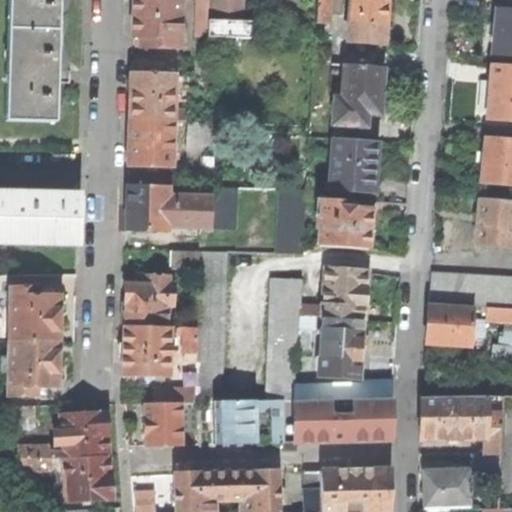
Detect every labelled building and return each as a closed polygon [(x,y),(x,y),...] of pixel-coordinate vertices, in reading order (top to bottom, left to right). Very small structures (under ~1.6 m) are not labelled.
[(8,0),(5,123),(55,124),(56,84),(60,84),(60,77),(60,72),(56,72),(58,0),(8,0)] [(180,0),(133,0),(133,14),(132,36),(139,37),(139,48),(179,49),(180,0)] [(209,0),(197,0),(198,11),(209,11),(209,0)] [(209,21),(252,22),(252,13),(240,12),(240,0),(209,0),(209,11),(209,21)] [(329,3),(329,0),(317,0),(316,13),(329,14),(329,3)] [(352,0),(351,21),(386,24),(388,6),(388,0),(352,0)] [(494,31),(492,54),(511,55),(511,10),(496,9),(494,31)] [(208,38),(251,39),(252,22),(209,21),(208,38)] [(349,42),(384,45),(386,24),(351,21),(349,42)] [(302,38),(316,39),(316,25),(303,24),(302,38)] [(489,90),(487,118),(511,120),(511,66),(492,64),(489,90)] [(382,67),(346,65),(343,100),(343,110),(367,112),(379,113),(381,94),(382,67)] [(130,120),(172,121),(173,89),(178,89),(178,83),(174,83),(174,76),(131,75),(130,95),(130,120)] [(336,99),(334,139),(363,141),(364,125),(366,125),(367,112),(343,110),(343,100),(336,99)] [(129,140),(129,165),(171,166),(171,160),(176,160),(176,155),(171,155),(172,121),(130,120),(129,140)] [(187,122),(187,147),(204,148),(204,122),(187,122)] [(309,137),(307,185),(319,185),(322,138),(309,137)] [(482,166),(481,182),(511,185),(511,140),(485,138),(484,146),(484,153),(482,166)] [(363,141),(334,139),(330,189),(373,191),(375,165),(376,142),(363,141)] [(474,166),(482,166),(484,153),(476,152),(474,166)] [(172,215),(173,197),(168,197),(168,186),(128,185),(127,205),(127,230),(166,230),(166,215),(172,215)] [(211,187),(210,198),(201,198),(200,222),(209,223),(209,229),(236,230),(237,188),(211,187)] [(280,189),(277,254),(303,255),(304,246),(306,191),(280,189)] [(4,217),(18,217),(18,193),(0,192),(0,241),(3,241),(4,217)] [(3,241),(45,242),(47,194),(33,193),(18,193),(18,217),(4,217),(3,241)] [(62,194),(47,194),(45,242),(76,243),(77,194),(62,194)] [(200,222),(201,198),(173,197),(172,215),(172,222),(200,222)] [(316,229),(320,229),(319,247),(324,247),(366,250),(368,232),(369,232),(370,221),(371,210),(354,209),(355,202),(321,199),(320,218),(317,218),(316,229)] [(478,221),(475,244),(511,247),(511,202),(479,200),(478,221)] [(324,256),(324,247),(319,247),(304,246),(303,255),(324,256)] [(170,269),(199,270),(199,252),(170,252),(170,269)] [(196,393),(195,403),(212,403),(223,403),(227,253),(199,252),(199,270),(197,327),(197,344),(196,354),(196,393)] [(323,317),(363,320),(365,296),(366,272),(326,269),(324,307),(323,317)] [(473,306),(488,307),(511,308),(511,278),(430,274),(429,301),(473,304),(473,306)] [(124,325),(167,326),(168,306),(173,306),(174,284),(169,284),(169,275),(132,275),(132,282),(125,282),(124,302),(124,325)] [(271,279),(266,402),(268,402),(284,402),(295,401),(296,381),(297,359),(298,326),(299,316),(299,306),(300,280),(271,279)] [(8,341),(59,341),(59,327),(60,316),(62,316),(66,313),(65,303),(63,300),(60,300),(60,295),(39,295),(39,287),(9,287),(8,341)] [(299,306),(299,316),(312,317),(323,317),(324,307),(299,306)] [(427,324),(426,344),(471,346),(473,310),(428,307),(427,324)] [(511,308),(488,307),(487,320),(511,321),(511,308)] [(312,317),(299,316),(298,326),(311,327),(312,317)] [(362,331),(363,320),(323,317),(322,328),(362,331)] [(169,353),(175,353),(176,348),(169,348),(170,327),(167,326),(124,325),(123,348),(122,374),(168,375),(169,353)] [(297,359),(310,359),(311,327),(298,326),(297,359)] [(185,343),(197,344),(197,327),(186,327),(185,343)] [(322,328),(319,376),(359,378),(360,360),(361,345),(362,335),(362,331),(322,328)] [(59,341),(8,341),(8,394),(36,395),(37,386),(58,387),(58,381),(60,381),(64,378),(64,369),(61,366),(59,366),(59,354),(59,341)] [(196,354),(197,344),(185,343),(185,354),(196,354)] [(511,349),(491,348),(490,362),(511,364),(511,349)] [(175,353),(169,353),(168,375),(177,375),(177,353),(175,353)] [(310,359),(297,359),(296,381),(309,381),(310,359)] [(501,398),(511,397),(511,384),(494,384),(493,398),(501,398)] [(180,403),(195,403),(196,393),(180,393),(180,403)] [(487,415),(487,398),(464,398),(464,408),(460,408),(460,414),(451,414),(451,408),(447,408),(447,399),(421,399),(421,440),(453,440),(484,439),(487,439),(487,415)] [(487,398),(487,415),(492,415),(492,430),(501,430),(501,410),(501,398),(493,398),(487,398)] [(331,418),(318,418),(318,409),(318,401),(295,401),(295,443),(343,442),(391,442),(390,400),(351,400),(351,414),(351,418),(344,418),(331,418)] [(254,412),(254,402),(223,403),(212,403),(214,446),(234,445),(255,445),(254,412)] [(263,412),(254,412),(255,445),(269,444),(268,402),(266,402),(263,402),(263,412)] [(254,402),(254,412),(263,412),(263,402),(254,402)] [(268,402),(269,444),(285,444),(284,402),(268,402)] [(180,431),(180,403),(145,404),(145,420),(143,420),(143,435),(145,435),(145,441),(146,447),(180,447),(180,431)] [(195,403),(180,403),(180,431),(196,431),(195,403)] [(35,406),(9,406),(9,430),(17,430),(36,429),(35,406)] [(331,408),(318,409),(318,418),(331,418),(331,408)] [(500,454),(500,471),(499,499),(511,498),(511,410),(501,410),(501,430),(500,454)] [(63,445),(64,459),(109,456),(106,414),(61,417),(62,433),(63,445)] [(484,439),(484,454),(500,454),(501,430),(492,430),(492,415),(487,415),(487,439),(484,439)] [(63,445),(62,433),(53,433),(54,446),(63,445)] [(18,459),(52,459),(51,450),(47,447),(18,446),(18,448),(18,459)] [(0,459),(18,459),(18,448),(0,448),(0,459)] [(500,471),(500,454),(484,454),(473,455),(473,472),(500,471)] [(66,501),(112,498),(109,456),(64,459),(66,501)] [(52,468),(52,459),(18,459),(18,472),(46,472),(52,468)] [(320,503),(320,511),(345,511),(345,501),(349,501),(349,495),(359,494),(359,501),(363,501),(363,511),(378,511),(389,511),(388,471),(354,471),(319,472),(320,503)] [(424,472),(425,511),(470,510),(469,471),(447,472),(424,472)] [(305,504),(320,503),(319,472),(305,472),(305,504)] [(227,501),(240,501),(240,511),(278,511),(278,494),(277,473),(227,475),(227,501)] [(214,511),(214,502),(227,501),(227,475),(176,476),(176,497),(176,511),(214,511)] [(154,506),(154,492),(132,492),(133,506),(154,506)] [(320,511),(320,503),(305,504),(305,511),(320,511)]
